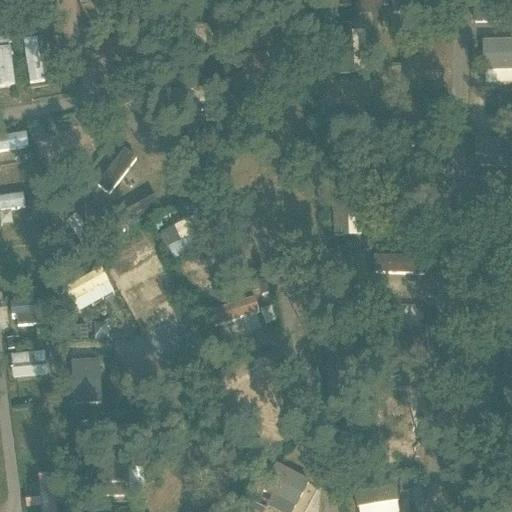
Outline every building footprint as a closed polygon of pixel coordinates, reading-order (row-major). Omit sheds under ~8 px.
[(412,6),(425,6),(424,0),(377,0),(378,25),(412,25),(412,6)] [(511,37),(483,39),(484,71),(511,69),(511,37)] [(0,47),(0,87),(13,87),(11,47),(0,47)] [(511,87),(481,88),(482,125),(511,124),(511,87)] [(106,197),(136,160),(116,144),(86,182),(106,197)] [(0,211),(23,211),(22,196),(0,196),(0,211)] [(127,229),(162,211),(154,196),(119,213),(127,229)] [(333,209),(334,236),(354,235),(353,208),(333,209)] [(65,221),(78,239),(93,228),(80,210),(65,221)] [(158,233),(173,262),(202,247),(187,219),(158,233)] [(413,276),(413,256),(372,255),(372,275),(413,276)] [(192,270),(203,300),(223,293),(212,263),(192,270)] [(393,317),(419,318),(419,307),(394,306),(393,317)] [(13,328),(33,327),(33,308),(12,308),(13,328)] [(10,355),(11,379),(45,377),(44,353),(10,355)] [(103,405),(101,360),(69,361),(71,406),(103,405)] [(413,441),(413,397),(381,397),(381,440),(413,441)] [(259,503),(277,511),(292,511),(307,480),(276,466),(259,503)] [(140,498),(139,467),(96,468),(96,499),(140,498)] [(38,497),(23,499),(25,510),(57,505),(53,474),(35,477),(38,497)] [(399,511),(395,488),(354,495),(356,511),(399,511)]
